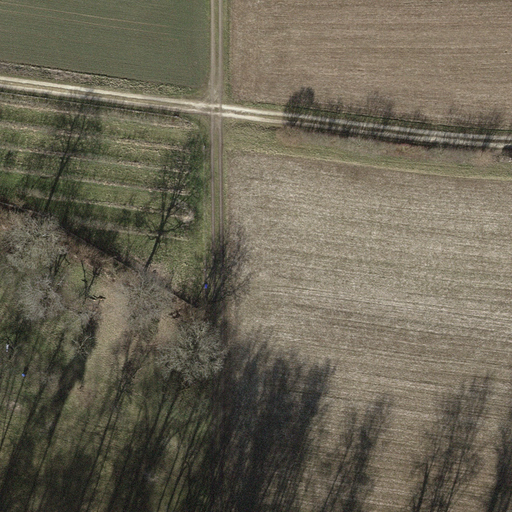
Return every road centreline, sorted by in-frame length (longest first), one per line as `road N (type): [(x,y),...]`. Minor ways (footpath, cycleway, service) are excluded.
road 1 (track): [(218,111),(223,511)]
road 2 (track): [(218,111),(511,142)]
road 3 (track): [(218,111),(0,81)]
